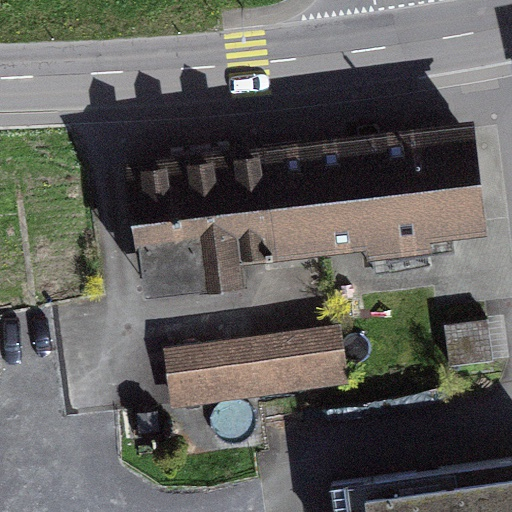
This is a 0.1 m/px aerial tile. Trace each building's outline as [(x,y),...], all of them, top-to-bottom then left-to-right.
[(496,243),(484,134),(278,157),(290,266),(496,243)] [(290,266),(278,157),(140,172),(152,282),(290,266)] [(497,369),(493,332),(449,337),(453,374),(497,369)] [(345,388),(340,336),(168,355),(174,407),(345,388)] [(511,511),(511,477),(334,497),(335,511),(511,511)]
